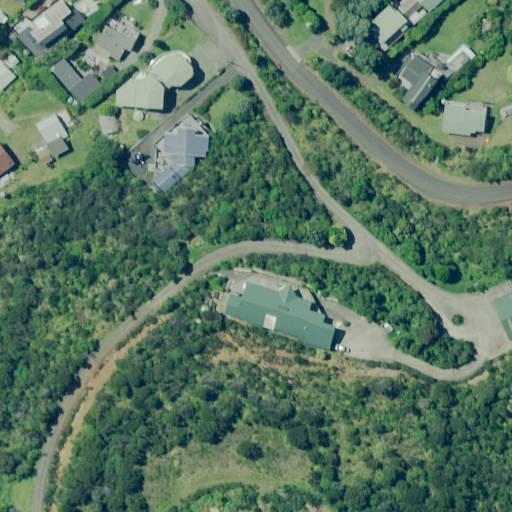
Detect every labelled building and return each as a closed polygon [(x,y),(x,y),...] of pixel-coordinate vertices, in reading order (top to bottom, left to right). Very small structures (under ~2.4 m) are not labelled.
[(99,8),(92,0),(79,0),(71,7),(65,0),(60,0),(30,25),(25,20),(14,29),(40,60),(50,52),(46,47),(70,28),(72,30),(99,8)] [(429,12),(419,0),(399,0),(369,25),(387,48),(430,13),(429,12)] [(419,0),(429,12),(444,0),(419,0)] [(0,26),(9,18),(0,9),(0,26)] [(142,30),(122,19),(119,25),(111,21),(96,49),(119,61),(126,48),(132,51),(142,30)] [(464,43),(447,60),(458,71),(475,54),(464,43)] [(18,61),(10,53),(1,61),(0,60),(0,89),(16,77),(9,69),(18,61)] [(414,110),(444,74),(436,67),(419,53),(401,74),(415,85),(402,100),(414,110)] [(133,76),(113,93),(112,102),(169,109),(171,86),(184,85),(194,75),(194,72),(194,69),(194,66),(193,64),(192,61),(190,59),(188,57),(186,56),(183,55),(181,54),(178,54),(175,54),(173,55),(170,56),(168,57),(145,77),(133,76)] [(83,78),(64,57),(52,67),(72,88),(83,78)] [(92,73),(73,89),(87,106),(106,90),(92,73)] [(442,131),(471,135),(471,133),(476,133),(476,131),(485,132),(488,113),(466,110),(467,103),(446,101),(442,131)] [(119,131),(116,113),(99,116),(102,134),(119,131)] [(67,134),(56,114),(37,124),(49,144),(37,151),(44,163),(71,148),(64,136),(67,134)] [(199,130),(181,127),(180,136),(168,134),(165,152),(169,154),(176,161),(173,165),(156,181),(166,193),(195,165),(196,155),(208,156),(211,134),(199,132),(199,130)] [(0,176),(17,164),(0,139),(0,176)] [(229,292),(223,313),(299,335),(298,340),(330,349),(337,325),(323,321),(326,314),(311,309),(314,300),(247,281),(242,296),(229,292)] [(511,336),(511,290),(494,297),(510,338),(511,336)]
